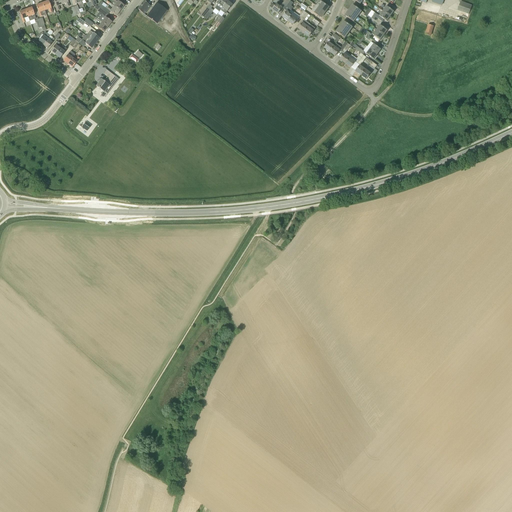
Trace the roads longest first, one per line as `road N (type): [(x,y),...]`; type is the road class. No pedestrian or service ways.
road 1 (secondary): [(30,207),(174,213),(294,203),(427,170),(511,132)]
road 2 (track): [(277,244),(293,216),(298,180),(365,113),(374,100),(369,93)]
road 3 (track): [(388,87),(414,13),(443,12),(458,0)]
